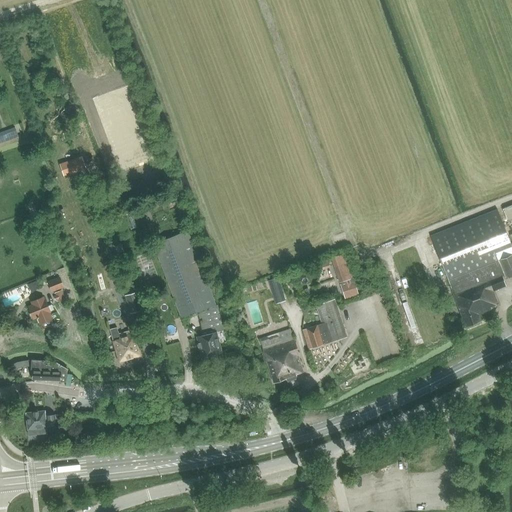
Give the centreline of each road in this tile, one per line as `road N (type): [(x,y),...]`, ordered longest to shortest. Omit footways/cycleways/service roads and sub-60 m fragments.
road 1 (secondary): [(0,482),(272,445),(390,404),(511,343)]
road 2 (unclassified): [(97,511),(321,453),(511,366)]
road 3 (unclassified): [(268,417),(194,394),(0,393)]
